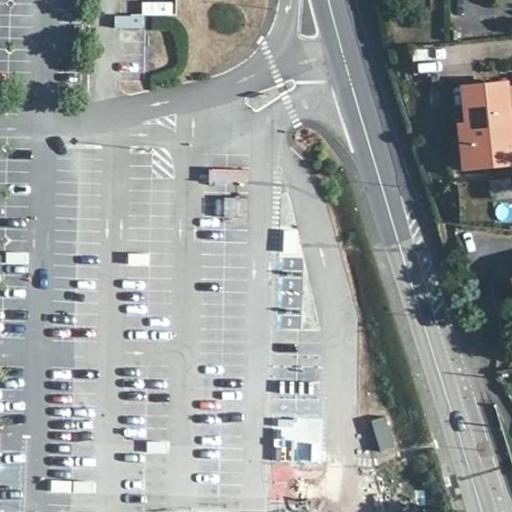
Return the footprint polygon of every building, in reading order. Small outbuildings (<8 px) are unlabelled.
[(467,124),(471,169),(511,165),(511,157),(511,144),(509,120),(506,84),(464,87),(467,124)] [(464,170),(471,169),(467,124),(460,124),(464,170)] [(493,201),(470,201),(470,222),(493,222),(493,201)] [(387,415),(366,421),(376,454),(396,448),(387,415)] [(298,503),(341,503),(342,462),(299,461),(298,503)] [(92,470),(46,470),(45,494),(92,494),(92,470)]
